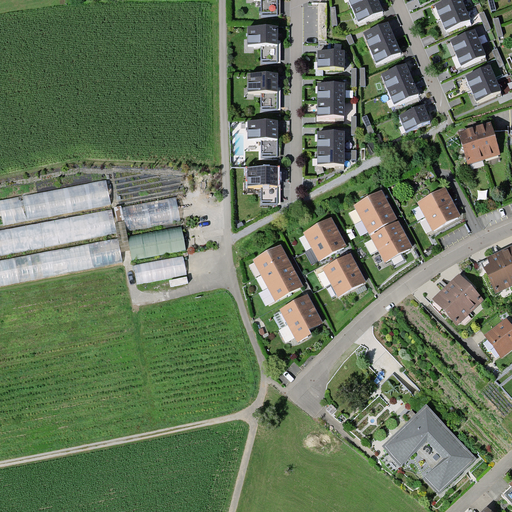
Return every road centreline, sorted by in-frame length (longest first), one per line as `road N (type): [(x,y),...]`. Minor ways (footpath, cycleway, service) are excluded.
road 1 (residential): [(299,390),(384,305),(463,250),(511,228)]
road 2 (track): [(0,461),(258,407)]
road 3 (track): [(450,123),(227,241)]
road 4 (residential): [(296,0),(295,204)]
road 5 (track): [(231,511),(265,380)]
road 6 (residential): [(395,0),(450,123)]
